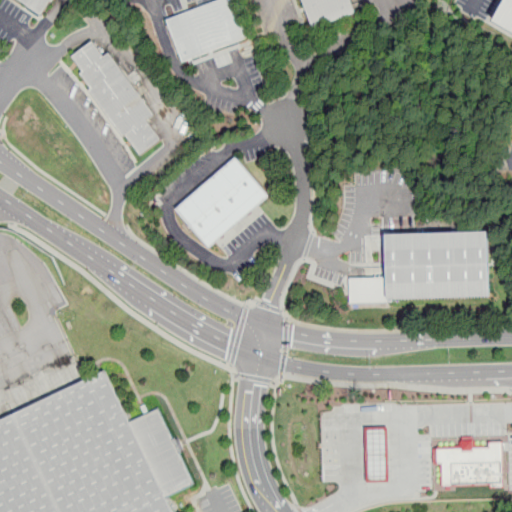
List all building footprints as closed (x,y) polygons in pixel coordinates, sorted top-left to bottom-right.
[(18,0),(46,17),(56,0),(18,0)] [(252,43),(236,0),(230,0),(173,21),(189,62),(252,43)] [(307,0),(317,29),(361,14),(355,0),(307,0)] [(511,30),(511,0),(505,0),(494,21),(511,30)] [(142,159),(127,138),(124,140),(90,93),(92,92),(81,77),(83,75),(73,60),(94,45),(104,60),(110,55),(156,117),(148,123),(163,143),(142,159)] [(211,251),(270,199),(237,161),(177,213),(211,251)] [(352,305),(492,301),(490,235),(388,239),(389,278),(351,279),(352,305)] [(178,511),(174,503),(201,490),(162,409),(136,421),(113,373),(0,427),(0,511),(178,511)] [(366,428),(388,427),(389,481),(368,482),(366,428)] [(434,445),(486,446),(486,441),(504,441),(504,489),(441,489),(441,466),(434,465),(434,445)]
